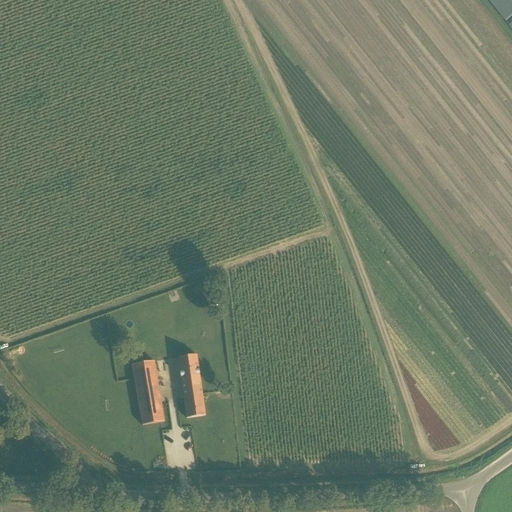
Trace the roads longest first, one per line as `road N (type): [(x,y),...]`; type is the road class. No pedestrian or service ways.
road 1 (unclassified): [(108,493),(427,487),(459,478)]
road 2 (unclassified): [(108,493),(0,377)]
